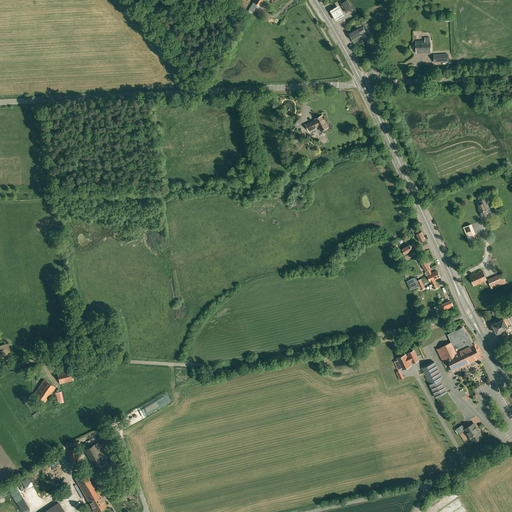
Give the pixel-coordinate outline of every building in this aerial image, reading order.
[(351,9),(346,0),(341,3),(346,11),(351,9)] [(253,2),(248,10),(252,12),(257,5),(253,2)] [(338,5),(330,9),(336,20),(344,15),(338,5)] [(361,36),(360,34),(365,32),(369,30),(369,31),(365,33),(368,38),(372,36),(376,33),(376,32),(378,27),(374,20),(363,26),(364,27),(363,27),(358,29),(359,30),(350,35),(354,43),(358,41),(357,38),(361,36)] [(431,52),(430,40),(416,41),(416,53),(431,52)] [(328,127),(322,115),(315,119),(316,120),(306,125),(309,131),(315,128),(318,126),(321,131),(328,127)] [(480,211),(479,212),(481,217),(489,214),(486,204),(487,204),(485,199),(479,201),(481,204),(478,205),(480,211)] [(470,224),(463,228),(469,242),(476,239),(470,224)] [(425,240),(421,231),(420,232),(418,228),(412,231),(414,235),(417,234),(420,242),(425,240)] [(414,243),(410,245),(409,245),(402,249),(404,254),(412,249),(411,248),(415,245),(414,243)] [(426,260),(424,261),(423,260),(419,262),(422,267),(423,266),(426,272),(425,273),(426,275),(427,275),(429,274),(431,273),(429,269),(430,268),(426,260)] [(431,273),(429,274),(427,275),(430,282),(431,281),(434,289),(438,287),(434,280),(440,277),(437,270),(431,273)] [(474,286),(487,280),(482,270),(469,276),(474,286)] [(502,273),(488,280),(492,289),(506,283),(502,273)] [(425,288),(421,279),(415,281),(410,284),(412,289),(418,287),(418,288),(420,287),(421,290),(425,288)] [(507,325),(503,319),(492,325),(497,333),(508,327),(507,325)] [(448,360),(453,371),(455,370),(455,371),(458,370),(457,369),(464,365),(477,359),(480,358),(474,344),(473,344),(469,336),(467,337),(463,328),(448,334),(451,342),(437,349),(443,362),(448,360)] [(0,361),(11,359),(8,343),(0,345),(0,361)] [(413,362),(418,360),(413,351),(409,353),(410,356),(407,357),(406,355),(397,359),(402,369),(411,365),(409,361),(412,360),(413,362)] [(440,378),(442,377),(434,362),(422,368),(436,397),(447,392),(440,378)] [(34,375),(43,372),(41,366),(33,369),(34,375)] [(60,383),(73,380),(70,369),(57,372),(60,383)] [(44,379),(34,394),(45,402),(55,387),(44,379)] [(62,391),(55,393),(57,403),(64,402),(62,391)] [(484,437),(476,422),(465,428),(473,443),(484,437)] [(466,432),(462,423),(455,427),(460,435),(466,432)] [(96,470),(109,463),(98,442),(85,449),(96,470)] [(78,449),(67,450),(69,463),(79,462),(78,449)] [(89,473),(76,480),(94,511),(107,505),(89,473)] [(15,488),(8,492),(11,498),(18,494),(15,488)] [(64,511),(58,502),(44,511),(64,511)]
